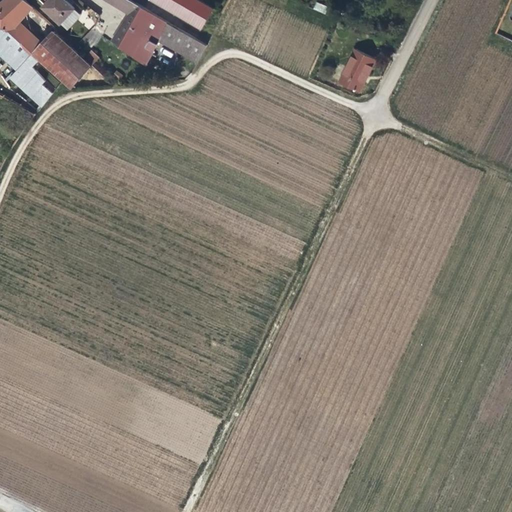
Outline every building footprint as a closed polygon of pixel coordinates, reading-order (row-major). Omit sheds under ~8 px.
[(21,22),(27,15),(14,0),(3,0),(0,3),(0,6),(3,10),(0,13),(0,23),(0,24),(10,33),(18,25),(21,27),(23,25),(21,22)] [(33,8),(25,0),(14,0),(27,15),(33,9),(33,8)] [(75,9),(66,0),(49,0),(44,7),(61,24),(75,9)] [(129,14),(135,3),(130,0),(121,0),(117,7),(129,14)] [(215,9),(199,0),(150,0),(202,31),(215,9)] [(313,9),(325,13),(327,6),(316,2),(313,9)] [(129,54),(151,12),(135,3),(129,14),(125,21),(111,41),(129,54)] [(67,30),(82,15),(75,9),(61,24),(67,30)] [(146,66),(160,41),(170,23),(151,12),(129,54),(146,66)] [(208,45),(170,23),(160,41),(198,63),(208,45)] [(21,27),(18,25),(10,33),(24,46),(33,54),(41,46),(21,27)] [(0,43),(8,36),(0,30),(0,43)] [(85,59),(55,31),(41,46),(33,54),(63,82),(71,89),(72,88),(92,66),(85,59)] [(20,47),(8,36),(0,43),(0,56),(6,62),(20,47)] [(30,57),(20,47),(6,62),(17,72),(30,57)] [(370,73),(376,59),(356,49),(339,82),(360,92),(370,73)] [(92,66),(99,58),(92,52),(85,59),(92,66)] [(40,65),(34,58),(11,80),(22,91),(39,75),(35,70),(40,65)] [(48,84),(39,75),(22,91),(44,109),(53,95),(45,87),(48,84)]
